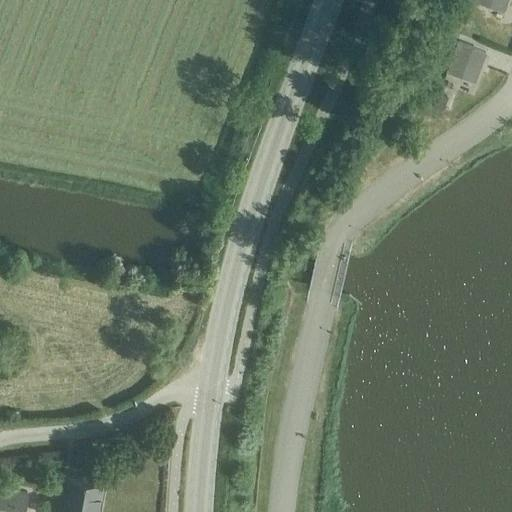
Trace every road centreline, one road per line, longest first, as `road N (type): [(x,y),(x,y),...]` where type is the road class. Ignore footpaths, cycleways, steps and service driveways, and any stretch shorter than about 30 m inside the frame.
road 1 (tertiary): [(207,389),(262,181),(329,0)]
road 2 (unclassified): [(0,438),(108,424),(174,391),(207,389)]
road 3 (tertiary): [(203,511),(207,389)]
